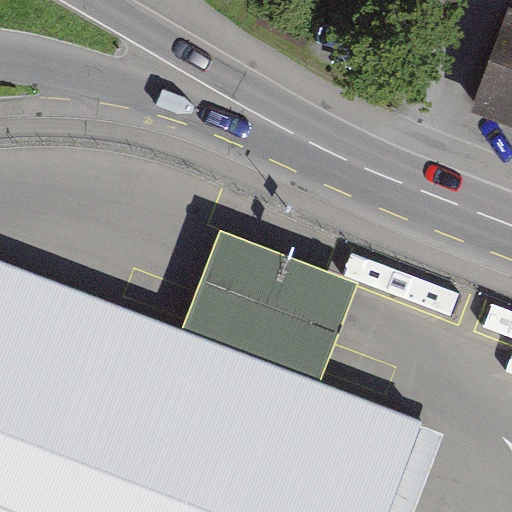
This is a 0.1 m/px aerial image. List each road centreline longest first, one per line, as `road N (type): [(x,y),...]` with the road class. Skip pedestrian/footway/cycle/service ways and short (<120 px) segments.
road 1 (secondary): [(0,58),(49,64),(298,136)]
road 2 (secondary): [(298,136),(236,83),(89,0)]
road 3 (secondary): [(511,226),(298,136)]
